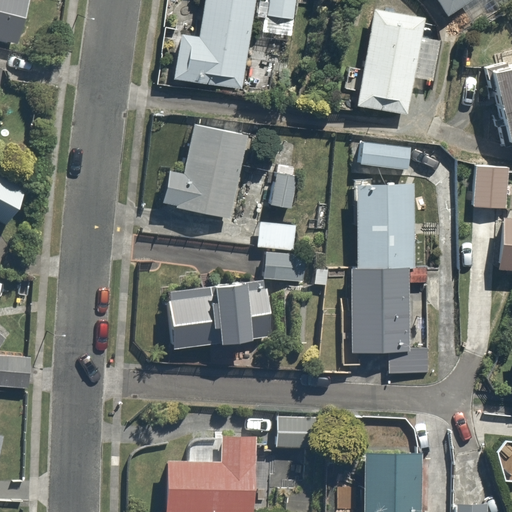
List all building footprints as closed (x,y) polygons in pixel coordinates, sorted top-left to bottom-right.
[(0,0),(0,37),(17,42),(28,0),(0,0)] [(240,91),(256,0),(208,0),(202,35),(177,30),(169,79),(240,91)] [(301,0),(269,0),(267,14),(299,19),(301,0)] [(434,0),(442,13),(434,18),(448,41),(511,2),(510,0),(434,0)] [(424,14),(372,5),(355,105),(407,114),(412,79),(435,83),(442,39),(420,35),(424,14)] [(500,149),(511,145),(511,71),(483,78),(500,149)] [(233,219),(254,130),(195,117),(186,156),(174,153),(162,203),(233,219)] [(416,144),(362,138),(359,166),(413,172),(416,144)] [(505,165),(474,163),(472,207),(503,209),(505,165)] [(289,172),(276,170),(270,206),(284,208),(289,172)] [(29,189),(0,172),(0,213),(11,220),(29,189)] [(355,265),(414,265),(413,181),(354,181),(355,265)] [(511,217),(501,216),(496,270),(511,271),(511,217)] [(298,224),(260,222),(259,248),(296,250),(298,224)] [(306,254),(265,253),(264,277),(304,279),(306,254)] [(414,265),(355,265),(346,265),(346,351),(393,350),(393,371),(432,370),(431,330),(414,331),(414,284),(427,284),(427,264),(414,265)] [(272,284),(171,285),(171,346),(273,345),(272,284)] [(25,357),(0,355),(0,387),(23,388),(25,357)] [(323,416),(279,410),(275,447),(318,452),(323,416)] [(163,463),(162,511),(213,511),(258,511),(260,437),(218,436),(217,460),(203,459),(204,438),(188,437),(187,464),(163,463)] [(419,511),(420,450),(367,449),(365,511),(419,511)] [(483,511),(484,502),(454,501),(453,511),(483,511)]
